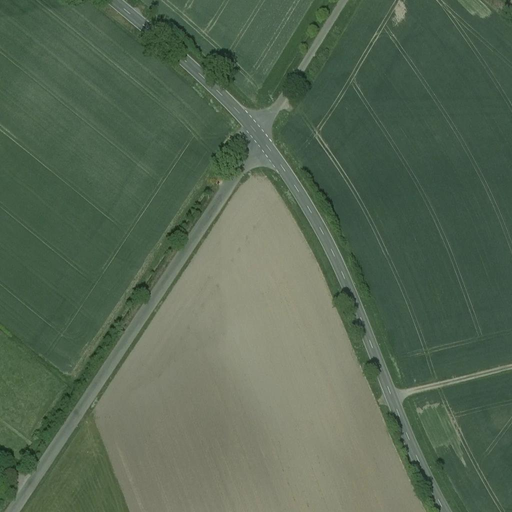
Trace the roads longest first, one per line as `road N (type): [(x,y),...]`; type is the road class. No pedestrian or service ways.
road 1 (unclassified): [(259,138),(12,511)]
road 2 (tertiary): [(259,138),(320,229),(444,511)]
road 3 (tertiary): [(111,0),(259,138)]
road 4 (unclassified): [(345,0),(259,138)]
